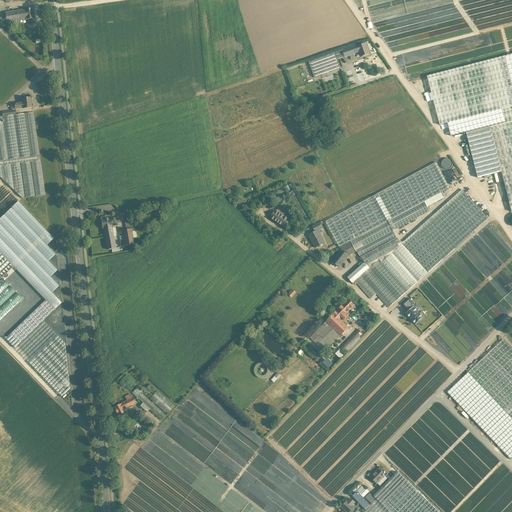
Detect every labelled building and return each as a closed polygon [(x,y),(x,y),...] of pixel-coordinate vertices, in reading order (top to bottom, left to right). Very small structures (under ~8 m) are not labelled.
[(33,9),(21,10),(23,20),(26,20),(30,19),(31,25),(35,24),(33,9)] [(21,10),(5,12),(7,22),(19,21),(23,20),(21,10)] [(383,27),(384,43),(389,42),(389,47),(395,47),(395,48),(399,48),(399,47),(403,46),(403,26),(400,26),(400,25),(396,25),(396,24),(386,24),(386,27),(383,27)] [(366,44),(358,46),(343,51),(345,57),(359,52),(361,57),(370,54),(366,44)] [(343,50),(335,52),(338,59),(345,57),(343,51),(343,50)] [(335,52),(309,62),(314,77),(341,68),(338,59),(335,52)] [(511,54),(427,77),(440,125),(447,123),(451,137),(466,133),(490,127),(511,121),(511,54)] [(30,98),(22,99),(23,102),(23,108),(23,109),(32,107),(30,98)] [(33,112),(0,116),(0,161),(39,155),(33,112)] [(511,121),(490,127),(501,172),(509,202),(511,201),(511,121)] [(490,127),(466,133),(478,178),(501,172),(490,127)] [(0,166),(20,163),(21,163),(30,162),(31,162),(40,160),(39,155),(0,161),(0,166)] [(452,167),(452,164),(452,162),(451,160),(449,159),(446,159),(444,159),(442,160),(441,162),(441,165),(441,167),(442,169),(444,170),(447,170),(449,170),(451,169),(452,167)] [(40,160),(31,162),(36,196),(45,195),(40,160)] [(30,162),(21,163),(26,198),(35,196),(30,162)] [(436,162),(374,196),(326,222),(339,247),(350,241),(351,241),(388,221),(393,231),(429,211),(427,207),(444,198),(441,193),(449,188),(436,162)] [(20,163),(0,166),(0,177),(22,198),(24,198),(20,163)] [(276,197),(278,200),(279,199),(279,200),(281,199),(279,194),(286,191),(284,187),(275,191),(278,196),(276,197)] [(488,219),(462,190),(446,205),(471,234),(488,219)] [(313,223),(297,193),(291,196),(307,226),(313,223)] [(293,204),(288,201),(284,208),(289,211),(293,204)] [(53,239),(18,202),(0,218),(0,252),(14,267),(46,300),(54,309),(55,310),(62,303),(52,293),(59,286),(50,277),(57,270),(48,261),(55,254),(46,245),(53,239)] [(471,234),(446,205),(431,218),(457,247),(471,234)] [(284,216),(275,211),(270,218),(279,224),(286,228),(291,220),(284,216)] [(108,219),(101,220),(102,228),(103,228),(112,227),(111,218),(108,219)] [(457,247),(431,218),(417,231),(443,259),(457,247)] [(388,221),(351,241),(356,251),(393,231),(388,221)] [(319,222),(312,226),(315,232),(318,230),(318,231),(322,228),(319,222)] [(112,227),(103,228),(107,249),(115,248),(112,227)] [(132,229),(122,231),(123,240),(124,247),(134,245),(132,229)] [(315,232),(308,235),(312,242),(313,242),(316,248),(318,247),(320,247),(322,246),(322,244),(325,243),(318,231),(318,230),(315,232)] [(393,231),(356,251),(361,257),(397,238),(393,231)] [(443,259),(417,231),(403,243),(428,272),(443,259)] [(397,238),(361,257),(364,263),(367,266),(368,265),(369,266),(368,267),(369,268),(379,260),(381,262),(391,253),(392,252),(402,244),(397,238)] [(350,243),(340,248),(341,250),(348,256),(355,252),(350,243)] [(428,272),(403,243),(402,244),(392,252),(418,281),(428,272)] [(348,256),(341,250),(335,257),(336,257),(332,262),(339,267),(348,256)] [(0,279),(14,267),(0,252),(0,279)] [(417,282),(391,253),(381,262),(407,291),(417,282)] [(381,262),(379,260),(369,268),(360,276),(376,294),(389,308),(407,291),(381,262)] [(364,263),(355,271),(360,276),(369,268),(368,267),(369,266),(368,265),(367,266),(364,263)] [(360,276),(355,271),(347,278),(352,283),(355,281),(360,276)] [(376,294),(360,276),(355,281),(371,299),(376,294)] [(2,279),(0,280),(0,319),(22,299),(2,279)] [(22,299),(0,320),(0,331),(6,337),(33,311),(22,299)] [(348,299),(333,314),(340,320),(342,318),(344,320),(348,317),(346,314),(348,312),(348,311),(354,305),(348,299)] [(409,299),(403,304),(408,311),(415,305),(409,299)] [(46,300),(34,311),(43,321),(54,309),(46,300)] [(414,307),(406,314),(415,324),(423,318),(414,307)] [(6,337),(5,338),(15,348),(43,321),(34,311),(33,311),(6,337)] [(340,320),(333,314),(326,321),(341,336),(349,328),(340,320)] [(43,321),(15,348),(28,362),(56,335),(43,321)] [(341,336),(326,321),(316,332),(327,342),(330,346),(341,336)] [(327,342),(316,332),(310,338),(321,348),(327,342)] [(356,333),(348,341),(353,346),(361,338),(356,333)] [(28,362),(62,397),(70,389),(65,344),(56,335),(28,362)] [(511,348),(503,340),(468,373),(511,418),(511,348)] [(348,341),(340,349),(345,355),(353,346),(348,341)] [(296,352),(301,358),(305,354),(301,349),(296,352)] [(339,358),(343,354),(338,349),(334,353),(339,358)] [(270,379),(273,382),(280,375),(278,372),(270,379)] [(174,406),(150,383),(143,391),(142,392),(167,414),(174,406)] [(138,387),(132,393),(137,398),(141,393),(142,392),(143,391),(138,387)] [(166,415),(141,393),(137,398),(162,420),(166,415)] [(127,400),(121,404),(124,409),(135,404),(132,398),(127,400)] [(139,406),(146,412),(148,408),(141,403),(139,406)] [(121,404),(113,407),(118,416),(125,412),(124,409),(121,404)] [(388,474),(381,467),(378,469),(385,475),(384,476),(385,477),(388,474)] [(378,469),(371,478),(377,484),(377,483),(384,476),(385,475),(378,469)] [(398,472),(374,496),(376,499),(385,507),(386,505),(409,483),(398,472)] [(385,477),(384,476),(377,483),(380,485),(387,478),(385,477)] [(409,483),(386,505),(392,511),(395,511),(417,490),(409,482),(409,483)] [(443,509),(446,511),(448,511),(450,510),(469,491),(467,488),(463,492),(461,490),(461,491),(454,484),(453,484),(444,493),(448,497),(447,498),(450,501),(443,509)] [(374,498),(366,490),(361,495),(369,503),(374,498)] [(417,490),(395,511),(392,511),(386,505),(385,507),(389,511),(417,511),(428,501),(417,490)] [(359,493),(357,491),(354,494),(366,507),(369,504),(359,493)] [(260,508),(265,511),(285,511),(299,511),(302,507),(293,507),(292,505),(291,506),(284,506),(284,499),(283,501),(283,503),(280,503),(280,507),(264,507),(267,503),(260,508)] [(350,499),(347,502),(347,501),(341,507),(346,511),(349,511),(351,511),(355,509),(353,508),(352,506),(355,503),(350,499)] [(389,511),(385,507),(376,499),(362,511),(389,511)] [(438,511),(428,501),(417,511),(438,511)]
